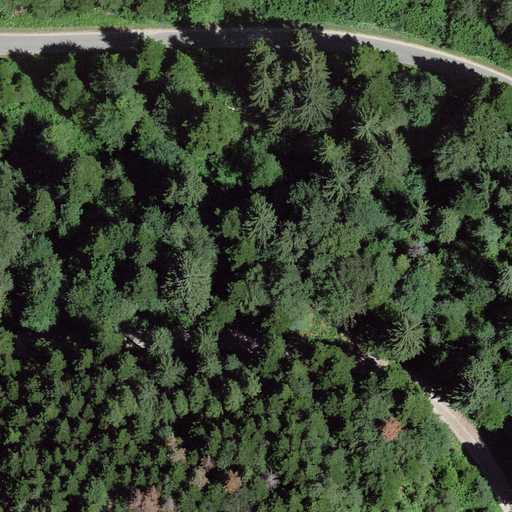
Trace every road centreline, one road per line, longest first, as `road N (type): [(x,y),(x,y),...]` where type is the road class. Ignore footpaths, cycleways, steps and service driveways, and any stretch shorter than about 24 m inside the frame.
road 1 (track): [(505,511),(467,434),(402,378),(308,346),(0,328)]
road 2 (unclassified): [(511,86),(424,55),(330,41),(0,42)]
